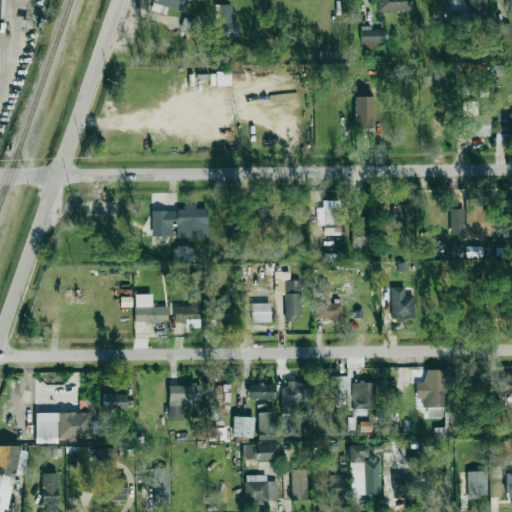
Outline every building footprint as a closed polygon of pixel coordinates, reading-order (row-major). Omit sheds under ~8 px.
[(182,12),(185,0),(151,0),(151,2),(182,12)] [(376,0),(377,12),(408,11),(407,0),(376,0)] [(485,0),(469,0),(470,19),(486,18),(485,0)] [(237,37),(237,21),(232,21),(232,4),(212,4),(212,37),(237,37)] [(495,38),(509,37),(509,23),(494,24),(495,38)] [(383,44),(383,30),(371,30),(371,26),(360,26),(360,44),(383,44)] [(504,75),(504,65),(491,65),(490,75),(504,75)] [(373,128),(372,96),(354,97),(355,125),(362,125),(362,128),(373,128)] [(489,136),(490,115),(476,115),(476,102),(462,102),(461,135),(489,136)] [(264,240),(262,231),(272,228),(266,202),(256,204),(257,206),(244,210),(252,243),(264,240)] [(410,204),(392,205),(392,222),(410,221),(410,204)] [(207,237),(207,208),(196,209),(195,205),(183,205),(183,210),(151,211),(152,237),(174,236),(174,238),(207,237)] [(450,235),(464,235),(463,208),(449,209),(450,235)] [(335,209),(316,209),(316,225),(335,224),(335,209)] [(352,248),(369,248),(368,212),(351,212),(352,248)] [(172,246),(173,261),(196,261),(195,246),(172,246)] [(300,280),(284,280),(285,321),(300,320),(300,280)] [(404,287),(390,287),(391,320),(414,319),(413,295),(404,295),(404,287)] [(152,294),(135,294),(134,322),(167,322),(167,307),(152,307),(152,294)] [(200,298),(190,298),(189,306),(174,305),(174,321),(185,322),(185,327),(199,327),(200,298)] [(210,322),(232,321),(232,305),(226,305),(226,300),(210,300),(210,322)] [(270,303),(251,303),(251,323),(270,322),(270,303)] [(449,369),(424,370),(425,382),(415,382),(416,398),(423,398),(423,408),(427,408),(427,417),(444,416),(444,399),(450,399),(449,369)] [(511,394),(511,372),(505,372),(505,375),(492,376),(493,395),(511,394)] [(353,382),(353,408),(376,408),(376,382),(353,382)] [(281,411),(295,411),(295,402),(306,402),(305,383),(281,383),(281,411)] [(229,401),(230,385),(212,384),(211,419),(223,420),(224,401),(229,401)] [(248,385),(248,400),(275,399),(274,384),(248,385)] [(182,421),(182,406),(201,406),(200,385),(169,385),(169,421),(182,421)] [(102,410),(126,411),(127,394),(103,394),(102,410)] [(90,412),(35,413),(35,442),(91,440),(90,412)] [(258,440),(274,439),(274,412),(257,412),(258,440)] [(253,437),(253,417),(232,416),(232,437),(253,437)] [(224,441),(225,421),(208,420),(208,440),(224,441)] [(371,421),(360,421),(360,431),(371,431),(371,421)] [(314,426),(303,426),(303,438),(314,437),(314,426)] [(279,443),(243,444),(244,461),(279,460),(279,443)] [(24,474),(28,449),(0,444),(0,511),(3,511),(6,511),(13,473),(24,474)] [(350,495),(380,494),(379,458),(367,458),(367,445),(349,445),(350,495)] [(115,460),(116,448),(96,447),(95,459),(115,460)] [(168,503),(169,468),(154,467),(153,503),(168,503)] [(291,500),(307,500),(306,469),(290,470),(291,500)] [(467,497),(487,497),(486,471),(466,471),(467,497)] [(447,472),(428,472),(429,497),(448,497),(447,472)] [(57,473),(42,473),(41,504),(57,505),(57,473)] [(330,494),(346,493),(346,474),(329,475),(330,494)] [(277,480),(264,481),(264,475),(244,476),(244,505),(264,504),(264,501),(277,500),(277,480)] [(392,496),(412,498),(414,478),(394,476),(392,496)] [(110,500),(125,501),(126,483),(110,482),(110,500)]
